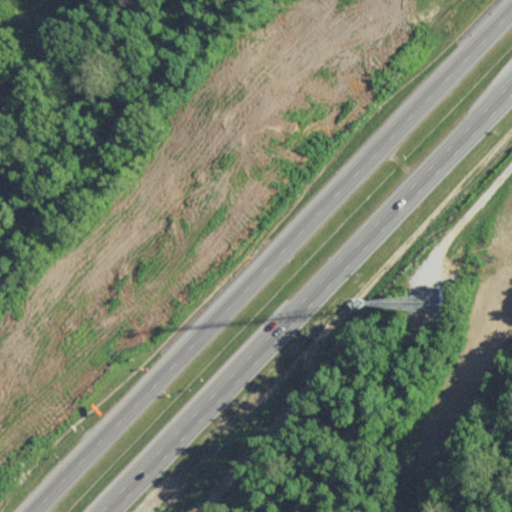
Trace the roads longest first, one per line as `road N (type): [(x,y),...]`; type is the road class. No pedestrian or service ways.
road 1 (motorway): [(475,0),(0,497)]
road 2 (motorway): [(49,511),(511,28)]
road 3 (motorway): [(92,511),(511,73)]
road 4 (motorway): [(98,511),(511,123)]
road 5 (motorway): [(440,0),(147,307)]
road 6 (motorway): [(381,0),(147,307)]
road 7 (motorway): [(147,307),(0,460)]
